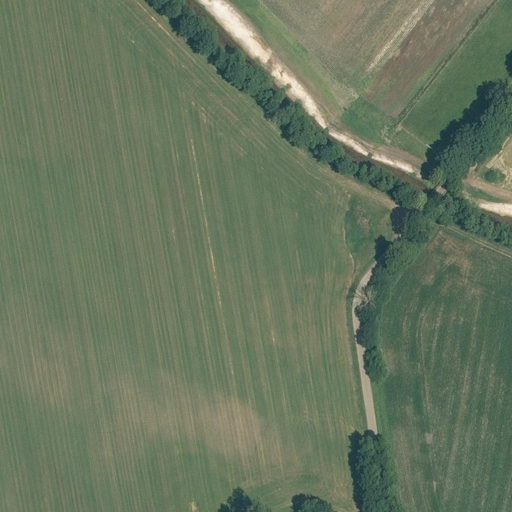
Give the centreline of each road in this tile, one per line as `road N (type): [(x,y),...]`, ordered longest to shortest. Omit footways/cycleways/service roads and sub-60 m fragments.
road 1 (unclassified): [(385,511),(357,300),(511,105)]
road 2 (track): [(450,180),(338,134),(195,0)]
